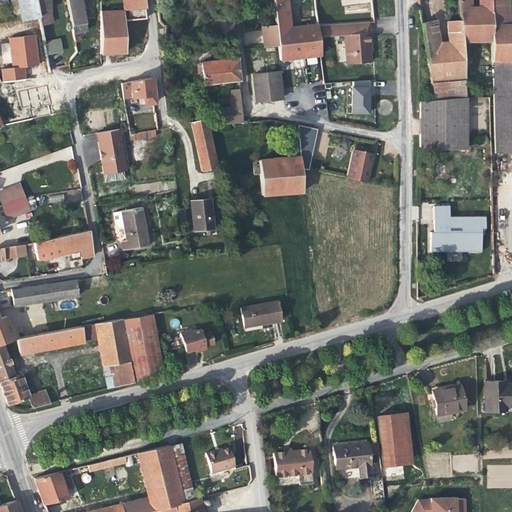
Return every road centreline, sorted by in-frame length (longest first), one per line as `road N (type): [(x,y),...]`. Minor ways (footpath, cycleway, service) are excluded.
road 1 (residential): [(399,318),(401,0)]
road 2 (unknown): [(248,110),(251,199),(296,241),(300,347)]
road 3 (residential): [(232,366),(28,419),(2,433)]
